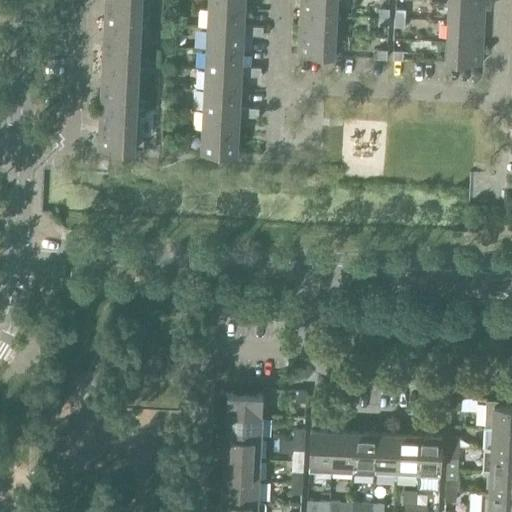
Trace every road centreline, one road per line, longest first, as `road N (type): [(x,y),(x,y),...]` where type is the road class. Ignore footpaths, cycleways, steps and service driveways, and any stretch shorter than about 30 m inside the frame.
road 1 (residential): [(511,383),(344,369),(312,355),(303,349),(303,266)]
road 2 (tertiary): [(303,266),(16,253)]
road 3 (residential): [(503,88),(279,79)]
road 4 (tertiary): [(303,266),(511,272)]
road 5 (residential): [(18,147),(75,149),(81,0)]
road 6 (tertiary): [(18,147),(24,0)]
